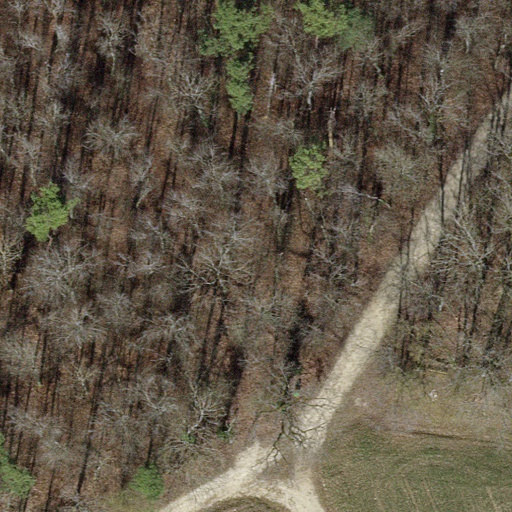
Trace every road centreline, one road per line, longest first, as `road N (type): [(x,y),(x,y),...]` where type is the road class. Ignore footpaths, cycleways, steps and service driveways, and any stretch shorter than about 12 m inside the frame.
road 1 (track): [(276,458),(218,331),(143,109),(129,0)]
road 2 (track): [(276,458),(332,407),(511,108)]
road 3 (track): [(332,407),(511,422)]
